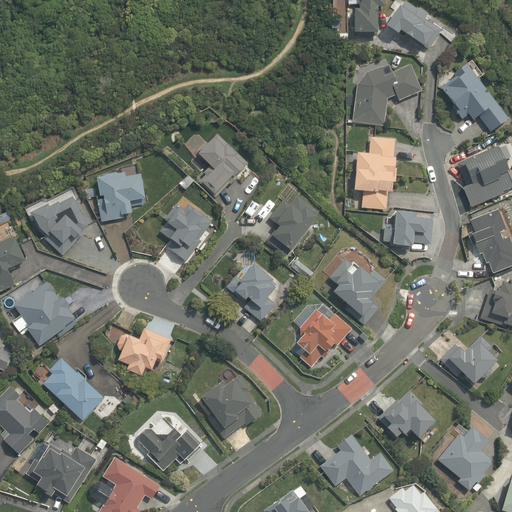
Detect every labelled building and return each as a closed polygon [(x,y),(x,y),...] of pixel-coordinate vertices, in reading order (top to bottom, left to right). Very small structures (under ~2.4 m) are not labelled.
[(364,0),(364,8),(358,8),(358,32),(381,33),(382,7),(390,7),(390,0),(364,0)] [(406,0),(389,26),(402,35),(404,31),(429,49),(445,26),(406,0)] [(458,113),(464,121),(473,115),(478,122),(482,119),(494,135),(511,121),(511,112),(474,61),(456,75),(460,80),(447,90),(462,110),(458,113)] [(393,68),(356,84),(353,122),(377,126),(376,132),(384,133),(387,109),(388,101),(391,99),(399,95),(402,102),(426,91),(415,65),(395,74),(393,68)] [(217,134),(198,154),(213,169),(200,182),(216,198),(230,183),(232,185),(238,178),(236,176),(248,164),(217,134)] [(363,208),(389,210),(391,194),(397,194),(400,157),(395,157),(397,138),(373,136),(371,155),(361,154),(358,191),(364,191),(363,208)] [(511,195),(511,165),(506,149),(455,166),(469,209),(511,195)] [(117,174),(116,172),(102,175),(102,177),(96,178),(99,195),(96,196),(101,222),(124,218),(123,214),(132,213),(131,207),(144,204),(143,198),(144,198),(140,174),(125,177),(124,173),(117,174)] [(96,196),(94,188),(86,189),(87,197),(96,196)] [(290,205),(284,200),(269,219),(279,226),(273,236),(292,252),(318,218),(316,215),(319,211),(298,195),(290,205)] [(48,202),(29,212),(36,230),(61,255),(83,232),(82,228),(86,224),(73,197),(58,204),(57,202),(48,206),(48,202)] [(262,205),(255,199),(245,213),(252,218),(262,205)] [(184,210),(175,204),(173,208),(173,209),(165,219),(168,221),(160,232),(170,239),(173,242),(168,248),(186,261),(201,242),(199,240),(211,222),(188,205),(184,210)] [(422,212),(401,210),(399,227),(388,225),(385,245),(430,250),(433,218),(422,217),(422,212)] [(502,211),(473,223),(479,237),(472,240),(478,256),(482,254),(487,265),(491,263),(496,275),(511,268),(511,237),(508,239),(505,231),(510,229),(502,211)] [(0,291),(15,285),(8,268),(26,260),(16,238),(14,239),(13,237),(0,242),(0,291)] [(376,299),(389,282),(377,272),(375,275),(364,266),(357,275),(349,269),(354,263),(348,258),(331,278),(342,288),(337,294),(366,318),(379,302),(376,299)] [(250,269),(245,266),(227,288),(246,301),(248,299),(250,301),(244,308),(261,322),(276,305),(267,300),(276,289),(270,285),(273,281),(255,265),(250,269)] [(47,282),(14,306),(21,315),(12,321),(21,334),(27,329),(40,346),(57,334),(59,336),(77,323),(73,319),(75,317),(68,307),(70,305),(64,297),(60,300),(47,282)] [(481,318),(505,327),(506,324),(511,326),(511,285),(507,283),(502,295),(492,291),(481,318)] [(190,304),(186,313),(199,318),(203,309),(190,304)] [(316,308),(299,328),(308,336),(300,346),(306,351),(301,357),(314,368),(324,355),(320,351),(323,347),(332,355),(355,327),(337,313),(333,319),(328,315),(326,316),(316,308)] [(170,339),(144,328),(139,339),(125,334),(121,337),(117,344),(119,349),(122,351),(118,360),(128,364),(126,369),(147,377),(150,369),(152,369),(157,357),(162,359),(170,339)] [(504,359),(485,342),(474,354),(465,346),(454,358),(480,384),(504,359)] [(0,368),(5,371),(12,354),(2,350),(4,345),(0,343),(0,368)] [(82,420),(103,398),(85,380),(86,379),(78,371),(76,373),(61,358),(49,370),(52,374),(43,383),(82,420)] [(212,423),(224,435),(244,422),(247,423),(262,411),(247,390),(250,387),(240,372),(235,376),(231,369),(227,368),(219,374),(220,379),(201,393),(199,390),(191,397),(212,423)] [(30,413),(16,399),(20,395),(11,387),(0,398),(0,425),(9,434),(3,439),(19,454),(34,439),(29,434),(34,428),(39,433),(48,423),(33,409),(30,413)] [(393,424),(389,428),(402,440),(408,433),(412,437),(417,432),(424,438),(442,419),(412,391),(387,419),(393,424)] [(127,405),(133,399),(128,394),(122,401),(127,405)] [(54,414),(58,409),(53,404),(48,408),(54,414)] [(468,437),(459,431),(438,461),(461,477),(458,481),(475,493),(498,461),(485,451),(493,440),(475,427),(468,437)] [(147,454),(163,470),(176,458),(180,463),(200,444),(187,429),(180,435),(174,428),(167,434),(156,434),(151,429),(145,429),(139,434),(138,441),(149,452),(147,454)] [(321,465),(336,488),(348,480),(361,498),(398,472),(384,453),(373,460),(356,435),(340,446),(343,450),(321,465)] [(100,438),(95,445),(101,449),(106,441),(100,438)] [(96,459),(76,446),(71,454),(61,448),(60,450),(50,444),(38,462),(34,459),(25,473),(38,481),(36,485),(41,488),(40,489),(51,496),(53,493),(69,503),(96,459)] [(159,485),(115,457),(103,477),(115,484),(98,511),(138,511),(141,509),(137,506),(145,494),(151,498),(159,485)] [(511,511),(511,476),(511,477),(502,510),(511,511)] [(399,511),(440,511),(443,509),(414,478),(392,498),(400,507),(397,510),(399,511)] [(278,508),(276,505),(264,511),(312,511),(304,498),(293,505),(290,500),(278,508)]
